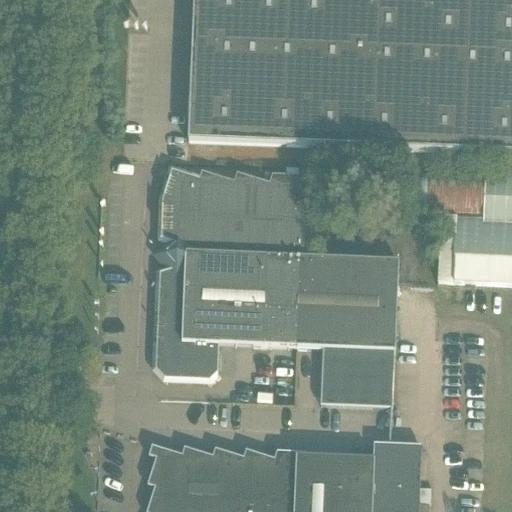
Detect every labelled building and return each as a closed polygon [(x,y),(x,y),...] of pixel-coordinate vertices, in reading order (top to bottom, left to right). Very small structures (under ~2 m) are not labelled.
[(511,0),(193,0),(188,146),(511,159),(511,0)] [(440,222),(438,288),(511,291),(511,180),(403,175),(401,220),(440,222)] [(310,263),(313,184),(287,183),(287,184),(279,184),(277,191),(259,185),(259,186),(244,181),(241,189),(225,184),(225,185),(209,180),(207,188),(189,182),(189,183),(174,178),(164,209),(172,211),(163,242),(166,243),(164,278),(161,279),(157,373),(165,382),(209,384),(217,376),(218,349),(296,352),(300,262),(310,263)] [(397,266),(310,263),(300,262),(296,352),(323,353),(321,409),(373,411),(373,412),(391,412),(393,356),(394,356),(397,266)] [(418,511),(421,450),(373,448),(372,463),(295,460),(295,464),(283,464),(282,467),(252,458),(250,466),(221,457),(219,464),(191,456),(189,462),(173,457),(173,458),(160,454),(151,481),(158,484),(150,511),(154,511),(418,511)]
